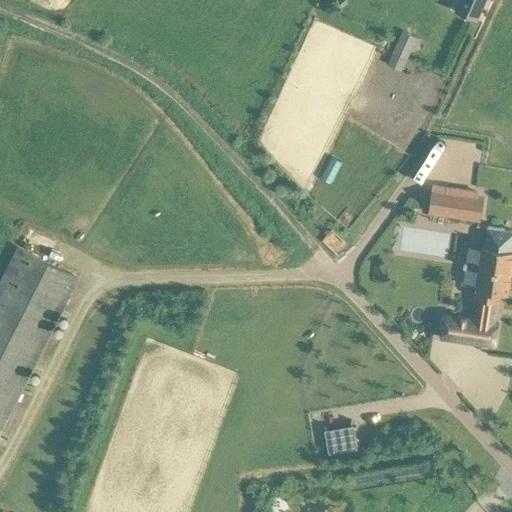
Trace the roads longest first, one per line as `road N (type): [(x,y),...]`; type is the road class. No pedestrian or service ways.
road 1 (track): [(0,10),(156,77),(316,251)]
road 2 (unclassified): [(511,467),(316,251)]
